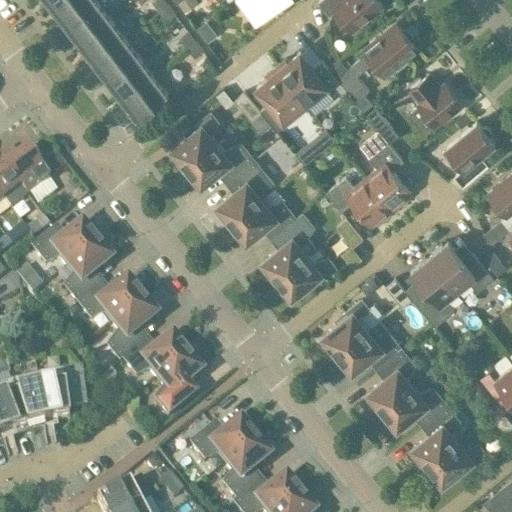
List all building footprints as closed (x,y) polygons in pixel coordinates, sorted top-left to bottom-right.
[(97,0),(59,0),(52,6),(66,24),(97,0)] [(97,0),(66,24),(80,43),(112,18),(97,0)] [(165,0),(154,0),(153,1),(160,11),(169,4),(165,0)] [(198,0),(176,0),(188,12),(200,1),(198,0)] [(242,0),(257,19),(282,0),(242,0)] [(383,5),(378,0),(320,0),(318,2),(330,15),(335,11),(352,31),(383,5)] [(160,11),(168,21),(176,14),(169,4),(160,11)] [(126,37),(112,18),(80,43),(94,61),(126,37)] [(367,53),(336,77),(339,81),(352,97),(365,86),(357,76),(374,62),(384,75),(394,67),(398,69),(407,63),(406,57),(417,48),(412,42),(414,36),(407,28),(402,29),(397,22),(364,49),(367,53)] [(190,31),(181,38),(189,49),(198,42),(190,31)] [(140,55),(126,37),(94,61),(108,80),(140,55)] [(205,50),(198,42),(189,49),(196,57),(205,50)] [(286,56),(275,65),(278,69),(306,103),(325,87),(327,90),(339,81),(336,77),(329,68),(322,60),(313,67),(300,52),(293,58),(286,56)] [(155,75),(140,55),(108,80),(123,99),(155,75)] [(265,80),(256,87),(269,103),(260,110),(261,112),(276,131),(288,122),(286,119),(306,103),(278,69),(275,65),(265,73),(265,80)] [(445,82),(440,86),(429,73),(409,90),(420,102),(418,104),(435,125),(463,103),(445,82)] [(168,93),(155,75),(123,99),(136,117),(168,93)] [(245,91),(235,99),(251,120),(261,112),(260,110),(245,91)] [(377,106),(367,113),(375,122),(383,115),(384,115),(377,106)] [(188,135),(172,148),(187,167),(217,142),(209,133),(218,121),(211,112),(186,133),(188,135)] [(473,160),(495,142),(477,121),(446,146),(464,168),(455,175),(463,185),(481,170),(473,160)] [(326,127),(296,149),(305,161),(335,139),(326,127)] [(383,173),(371,183),(392,209),(395,206),(398,207),(406,201),(406,197),(411,193),(392,169),(404,160),(389,141),(370,157),(383,173)] [(224,151),(217,142),(187,167),(201,185),(222,168),(230,178),(253,159),(241,144),(224,151)] [(15,157),(10,151),(0,158),(0,159),(21,187),(20,187),(27,196),(49,180),(42,171),(45,168),(36,157),(33,159),(26,149),(15,157)] [(0,195),(4,200),(20,187),(21,187),(0,159),(0,195)] [(237,188),(217,204),(232,223),(262,198),(255,189),(266,174),(253,159),(230,178),(237,188)] [(511,172),(488,192),(506,215),(501,219),(509,230),(511,227),(511,172)] [(388,215),(388,212),(392,209),(371,183),(359,192),(346,176),(326,192),(341,210),(353,201),(372,225),(377,221),(380,221),(388,215)] [(269,207),(262,198),(232,223),(247,241),(267,224),(275,234),(295,217),(283,201),(269,207)] [(283,244),(262,260),(277,279),(307,254),(300,245),(313,227),(302,212),(295,217),(275,234),(283,244)] [(337,225),(353,246),(363,238),(346,217),(337,225)] [(13,230),(21,240),(29,234),(22,224),(13,230)] [(45,264),(59,258),(66,267),(96,243),(81,224),(61,241),(53,231),(32,247),(45,264)] [(464,261),(448,241),(429,256),(452,284),(461,277),(474,294),(494,278),(474,253),(464,261)] [(73,276),(65,288),(78,304),(98,287),(90,278),(111,261),(96,243),(66,267),(73,276)] [(352,245),(342,252),(350,264),(360,257),(352,245)] [(507,267),(494,251),(484,259),(497,275),(507,267)] [(328,258),(314,263),(307,254),(277,279),(292,297),(308,284),(310,287),(335,266),(328,258)] [(427,291),(415,301),(435,326),(454,310),(441,294),(452,284),(429,256),(411,271),(427,291)] [(0,283),(0,301),(20,291),(17,276),(14,273),(0,283)] [(374,275),(359,286),(367,296),(382,284),(374,275)] [(412,298),(395,278),(386,285),(403,306),(412,298)] [(91,320),(104,314),(111,323),(141,299),(127,280),(106,297),(98,287),(78,304),(91,320)] [(108,347),(119,362),(143,343),(136,334),(156,317),(141,299),(111,323),(119,332),(108,347)] [(339,322),(322,335),(326,340),(324,342),(334,355),(367,329),(360,320),(369,308),(361,299),(336,319),(339,322)] [(367,329),(334,355),(345,369),(348,367),(352,371),(373,355),(380,365),(401,348),(378,320),(367,329)] [(149,370),(157,379),(187,355),(172,336),(151,353),(143,343),(119,362),(120,362),(123,360),(136,376),(149,370)] [(388,374),(368,391),(383,409),(413,385),(405,376),(414,364),(401,348),(380,365),(388,374)] [(181,390),(201,373),(187,355),(157,379),(164,388),(155,400),(168,416),(189,400),(181,390)] [(510,396),(511,398),(511,363),(499,374),(494,368),(480,379),(501,404),(510,396)] [(49,421),(68,418),(67,410),(86,408),(81,369),(42,375),(36,376),(46,422),(50,422),(49,421)] [(43,422),(43,423),(46,422),(36,376),(32,377),(16,381),(12,382),(25,427),(43,422)] [(0,385),(0,420),(5,434),(8,433),(8,432),(25,427),(12,382),(9,383),(0,385)] [(420,394),(413,385),(383,409),(397,428),(418,411),(426,421),(446,404),(433,388),(420,394)] [(136,415),(137,402),(134,398),(122,407),(132,418),(136,415)] [(433,430),(413,447),(428,465),(458,441),(450,432),(459,420),(446,404),(426,421),(433,430)] [(511,426),(511,422),(497,404),(487,412),(504,433),(511,426)] [(218,454),(225,463),(255,439),(240,421),(219,437),(211,427),(191,444),(204,460),(218,454)] [(233,503),(234,503),(257,484),(249,474),(270,458),(255,439),(225,463),(232,473),(224,484),(237,500),(233,503)] [(478,444),(465,450),(458,441),(428,465),(443,484),(459,471),(461,473),(486,453),(478,444)] [(167,490),(167,489),(176,482),(169,474),(160,481),(167,490)] [(240,511),(258,511),(263,510),(264,511),(278,511),(300,495),(285,477),(265,493),(257,484),(234,503),(240,511)] [(499,511),(511,511),(511,480),(489,499),(499,511)] [(174,498),(183,491),(176,482),(167,489),(167,490),(174,498)] [(129,483),(96,500),(102,511),(124,511),(140,504),(129,483)] [(313,511),(300,495),(278,511),(313,511)]
